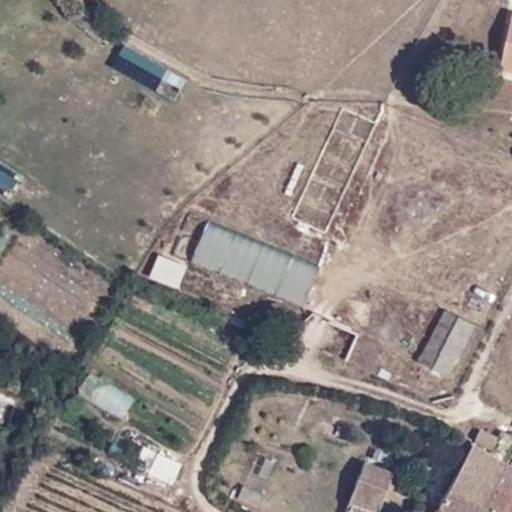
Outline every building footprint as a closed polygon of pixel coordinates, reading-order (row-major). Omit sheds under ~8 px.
[(511,18),(502,66),(511,68),(511,18)] [(323,266),(210,218),(192,259),(305,307),(323,266)] [(160,256),(150,280),(181,292),(190,267),(160,256)] [(446,309),(420,361),(449,376),(476,324),(446,309)] [(337,326),(328,340),(345,351),(354,337),(337,326)] [(136,399),(90,372),(77,394),(124,421),(136,399)] [(511,511),(511,456),(472,434),(434,499),(457,511),(511,511)] [(134,473),(173,490),(184,465),(145,448),(134,473)] [(379,511),(395,465),(362,454),(343,511),(379,511)]
